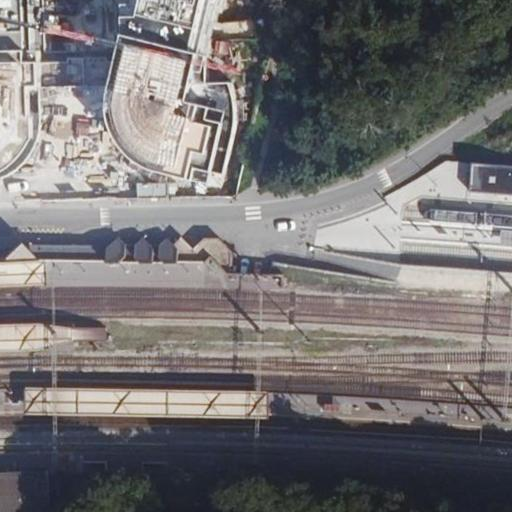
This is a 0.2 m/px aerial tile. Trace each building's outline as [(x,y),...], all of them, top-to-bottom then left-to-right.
[(15,83),(15,146),(65,146),(64,82),(15,83)] [(511,165),(475,163),(473,191),(511,194),(511,165)] [(114,243),(106,250),(80,250),(76,250),(61,249),(28,249),(23,243),(4,261),(10,267),(17,274),(17,277),(34,277),(122,277),(128,277),(134,278),(136,278),(155,278),(174,278),(221,279),(221,273),(231,266),(231,253),(219,240),(204,240),(198,247),(195,244),(193,240),(180,240),(174,247),(171,244),(167,240),(159,247),(156,247),(152,247),(144,240),(140,243),(136,246),(125,246),(117,239),(114,243)] [(51,328),(0,328),(0,355),(68,354),(77,341),(103,341),(104,329),(77,329),(51,328)] [(263,393),(25,389),(25,402),(25,415),(262,418),(263,406),(263,393)] [(0,511),(48,511),(47,484),(46,472),(0,474),(0,511)]
